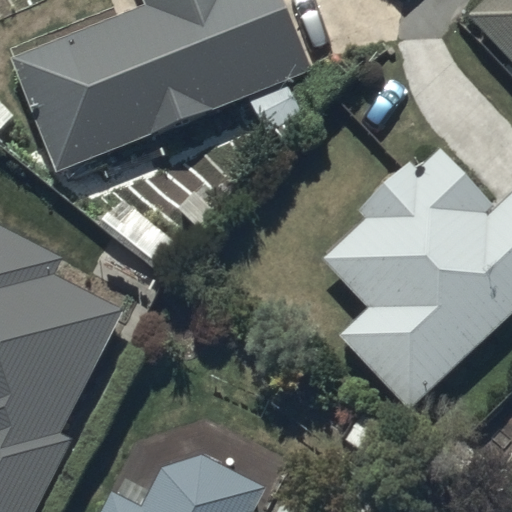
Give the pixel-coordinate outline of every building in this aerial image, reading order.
[(151,0),(154,8),(24,60),(67,169),(318,70),(290,0),(151,0)] [(511,0),(489,0),(476,13),(511,48),(511,0)] [(511,199),(500,211),(445,151),(422,171),(416,164),(367,209),(376,219),(332,258),(381,312),(351,339),(413,408),(511,318),(511,199)] [(64,436),(123,312),(55,280),(66,257),(0,225),(0,511),(46,511),(80,443),(64,436)] [(256,511),(268,488),(209,460),(168,474),(150,509),(117,493),(107,511),(256,511)]
